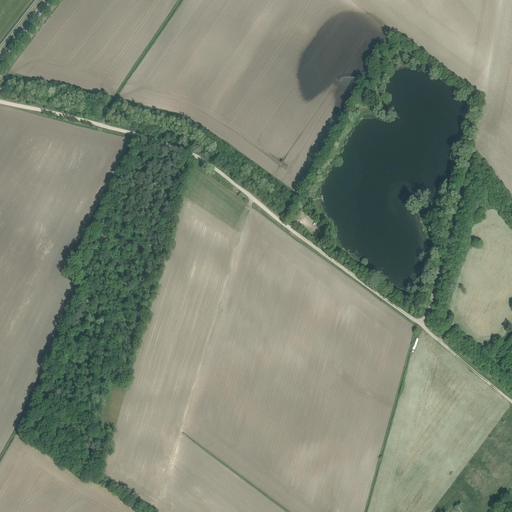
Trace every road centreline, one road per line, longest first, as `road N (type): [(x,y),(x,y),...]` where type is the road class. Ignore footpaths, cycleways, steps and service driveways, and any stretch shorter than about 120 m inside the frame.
road 1 (track): [(511,402),(186,149),(0,101)]
road 2 (track): [(420,324),(473,152)]
